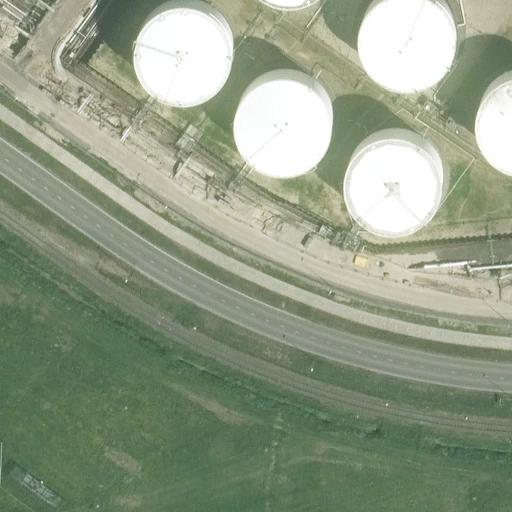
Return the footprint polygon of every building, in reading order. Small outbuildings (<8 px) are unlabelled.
[(133,53),(143,75),(163,90),(187,95),(211,87),(228,70),(236,47),(231,22),(216,3),(209,0),(158,0),(148,7),(135,28),(133,53)] [(362,40),(372,62),(391,78),(415,82),(439,75),(457,57),(464,34),(460,10),(452,0),(372,0),(363,15),(362,40)] [(234,124),(244,146),(263,162),(288,166),(311,159),(329,141),(336,118),(332,94),(317,74),(294,64),(269,65),(248,78),(235,99),(234,124)] [(479,122),(489,145),(508,160),(511,160),(511,65),(493,77),(480,98),(479,122)] [(344,182),(354,204),(374,219),(398,224),(422,216),(439,199),(447,175),(442,151),(427,132),(404,122),(380,123),(359,136),(346,157),(344,182)]
